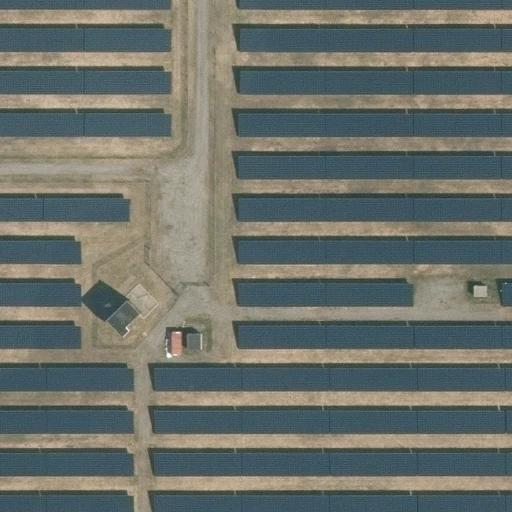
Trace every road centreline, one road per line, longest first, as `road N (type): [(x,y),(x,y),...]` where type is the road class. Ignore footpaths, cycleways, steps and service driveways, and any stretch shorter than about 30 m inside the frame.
road 1 (track): [(0,172),(200,172),(202,0)]
road 2 (track): [(145,511),(145,364),(200,298),(200,172)]
road 3 (track): [(200,298),(231,318),(440,318),(440,290)]
